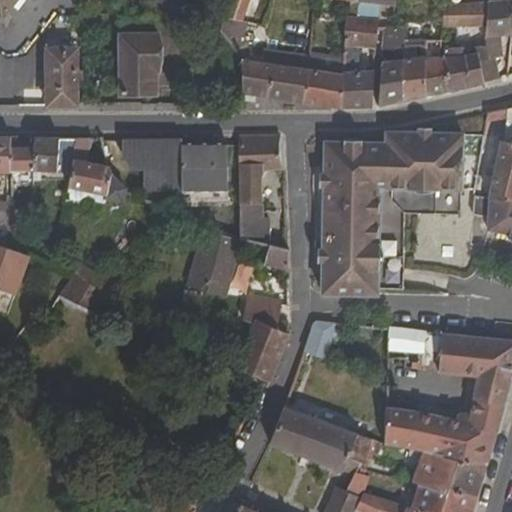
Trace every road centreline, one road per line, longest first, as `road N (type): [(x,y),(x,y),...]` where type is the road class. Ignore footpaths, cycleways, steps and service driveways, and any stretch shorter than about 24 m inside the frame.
road 1 (residential): [(0,124),(299,125)]
road 2 (residential): [(301,307),(300,339),(213,511)]
road 3 (residential): [(299,125),(382,122),(511,94)]
road 4 (residential): [(301,307),(511,329)]
road 5 (residential): [(299,125),(301,307)]
